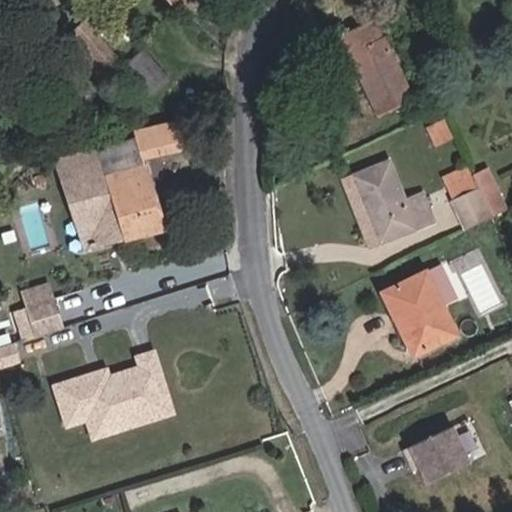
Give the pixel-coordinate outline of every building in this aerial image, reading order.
[(379,116),(412,101),(381,37),(379,38),(371,20),(340,35),(379,116)] [(102,79),(120,64),(85,23),(68,38),(93,68),(102,79)] [(149,97),(169,79),(142,49),(122,68),(149,97)] [(123,239),(163,229),(141,158),(189,147),(182,119),(132,132),(134,139),(96,151),(110,196),(123,239)] [(456,146),(448,130),(432,138),(439,154),(456,146)] [(123,239),(110,196),(96,151),(56,163),(59,197),(58,198),(60,206),(69,203),(84,250),(123,239)] [(379,244),(432,222),(422,195),(404,202),(388,162),(352,176),(379,244)] [(491,217),(506,211),(486,169),(471,176),(491,217)] [(465,230),(491,217),(471,176),(448,187),(454,199),(451,201),(465,230)] [(412,355),(455,335),(424,272),(384,292),(404,331),(401,334),(412,355)] [(145,299),(106,311),(106,332),(129,324),(147,381),(148,318),(159,315),(181,315),(195,311),(202,311),(236,300),(236,284),(233,274),(223,274),(145,299)] [(51,278),(19,286),(24,304),(12,307),(21,339),(64,328),(51,278)] [(0,343),(0,366),(23,360),(16,338),(0,343)] [(84,424),(129,408),(113,358),(67,373),(84,424)] [(469,463),(451,428),(402,452),(410,467),(416,464),(418,470),(426,485),(469,463)]
